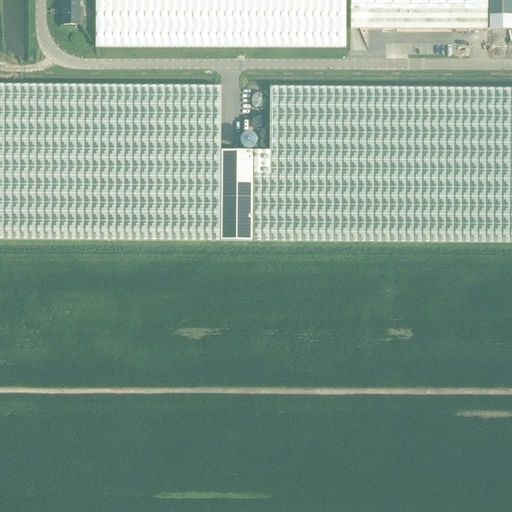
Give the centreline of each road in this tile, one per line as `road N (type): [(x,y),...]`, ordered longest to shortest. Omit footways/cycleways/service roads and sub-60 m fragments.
road 1 (unclassified): [(511,65),(70,63),(48,50),(39,0)]
road 2 (track): [(0,390),(511,393)]
